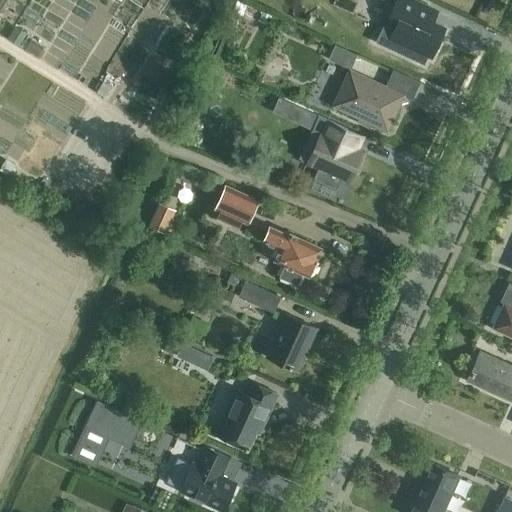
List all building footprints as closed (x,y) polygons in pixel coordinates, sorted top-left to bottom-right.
[(392,42),(429,59),(443,29),(423,20),(428,9),(409,0),(397,0),(382,30),(376,43),(389,49),(392,42)] [(392,72),(385,87),(349,71),(333,106),(386,131),(402,97),(410,100),(418,84),(392,72)] [(340,179),(349,183),(362,154),(340,143),(346,130),(317,116),(310,129),(319,133),(306,162),(318,168),(314,176),(315,180),(332,188),(336,187),(340,179)] [(215,210),(247,223),(257,200),(225,186),(215,210)] [(159,204),(150,225),(164,232),(174,210),(159,204)] [(287,232),(286,234),(269,227),(263,240),(281,248),(275,261),(284,265),(279,278),(296,286),(302,272),(308,275),(321,247),(287,232)] [(238,297),(273,312),(279,297),(245,282),(238,297)] [(511,283),(509,282),(503,295),(506,296),(491,328),(511,338),(511,283)] [(266,357),(299,371),(317,330),(284,315),(266,357)] [(466,380),(511,401),(511,399),(511,368),(478,353),(466,380)] [(261,420),(265,422),(278,394),(254,383),(248,395),(237,390),(216,435),(247,450),(261,420)] [(95,419),(127,434),(135,417),(103,402),(95,419)] [(236,483),(221,476),(229,459),(204,447),(195,465),(192,464),(179,491),(222,511),(236,483)] [(406,511),(441,511),(457,475),(428,463),(406,511)] [(511,511),(511,500),(503,497),(495,511),(511,511)] [(121,511),(139,511),(141,510),(126,503),(121,511)]
